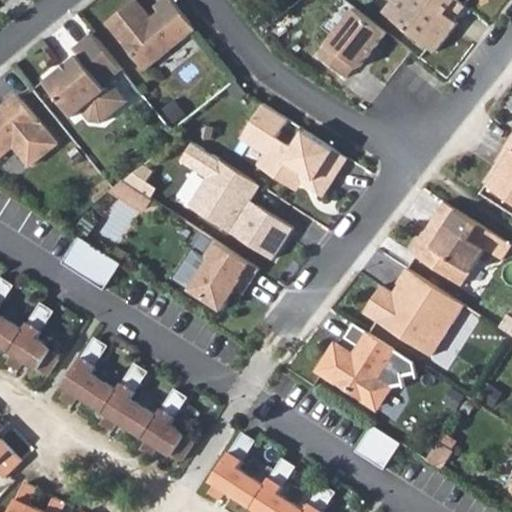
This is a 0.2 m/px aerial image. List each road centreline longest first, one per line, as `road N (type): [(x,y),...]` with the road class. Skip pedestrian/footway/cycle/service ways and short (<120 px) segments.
road 1 (residential): [(0,238),(426,511)]
road 2 (residential): [(408,162),(263,67),(210,0)]
road 3 (residential): [(408,162),(283,326)]
road 4 (residential): [(511,35),(408,162)]
